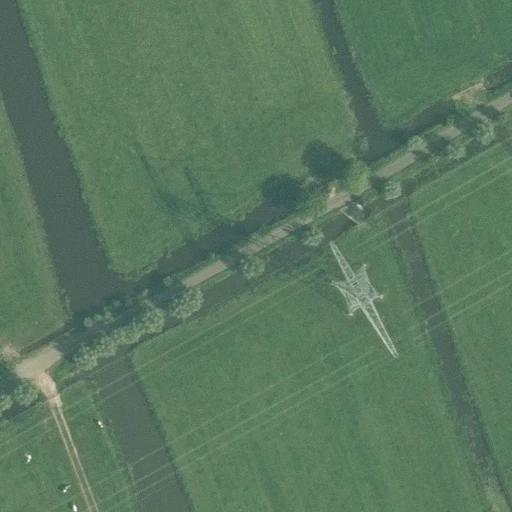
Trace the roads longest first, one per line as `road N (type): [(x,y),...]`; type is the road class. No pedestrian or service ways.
road 1 (unclassified): [(0,387),(511,99)]
road 2 (track): [(37,366),(92,511)]
